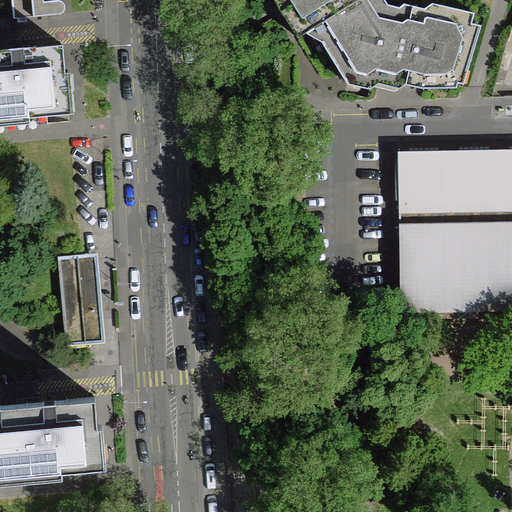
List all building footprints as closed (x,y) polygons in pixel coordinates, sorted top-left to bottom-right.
[(12,0),(15,19),(61,15),(65,12),(66,7),(64,3),(60,2),(46,2),(45,0),(12,0)] [(275,0),(299,38),(308,33),(360,0),(275,0)] [(389,5),(385,0),(360,0),(308,33),(323,42),(349,85),(372,90),(380,84),(396,88),(401,89),(407,85),(424,89),(458,89),(463,68),(470,70),(478,40),(469,39),(475,13),(434,4),(426,9),(406,4),(400,8),(389,5)] [(508,70),(511,57),(511,35),(509,35),(499,67),(508,70)] [(63,44),(0,50),(0,87),(3,119),(67,113),(65,94),(68,93),(63,44)] [(511,310),(511,149),(399,152),(402,312),(511,310)] [(63,259),(65,279),(82,277),(83,289),(80,289),(84,333),(70,334),(71,347),(106,343),(98,256),(63,259)] [(82,277),(65,279),(70,334),(84,333),(80,289),(83,289),(82,277)] [(96,397),(28,403),(35,470),(102,466),(96,397)] [(28,403),(0,405),(0,473),(35,470),(28,403)]
